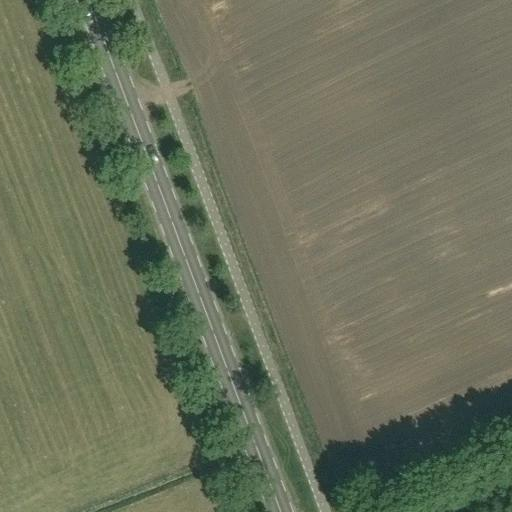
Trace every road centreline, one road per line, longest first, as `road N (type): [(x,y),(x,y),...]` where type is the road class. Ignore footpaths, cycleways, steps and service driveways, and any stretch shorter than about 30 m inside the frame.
road 1 (secondary): [(280,511),(87,0)]
road 2 (track): [(511,444),(357,511)]
